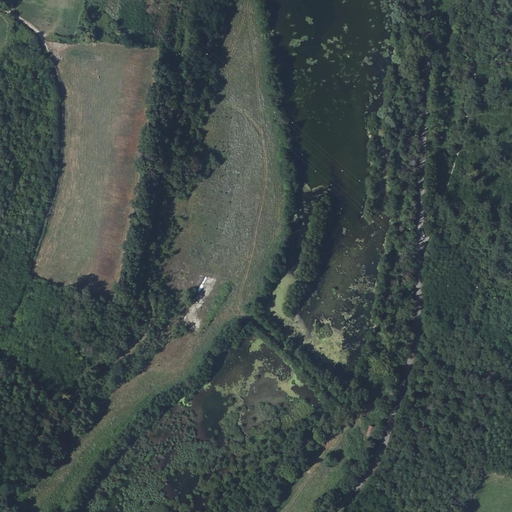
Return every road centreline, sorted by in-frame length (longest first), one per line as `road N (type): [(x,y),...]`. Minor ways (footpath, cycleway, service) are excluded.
road 1 (secondary): [(337,511),(371,465),(414,359),(432,123),(431,0)]
road 2 (track): [(493,0),(457,151),(423,242)]
